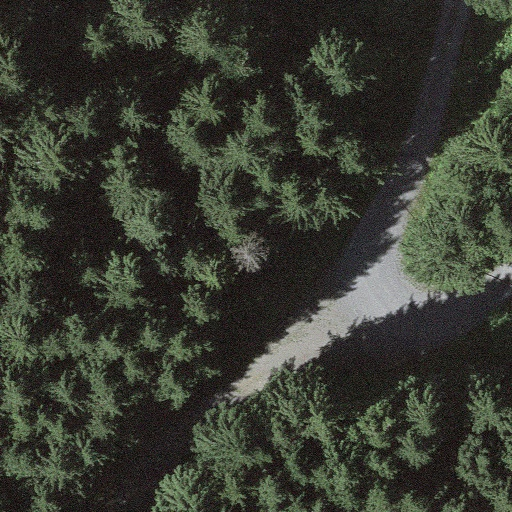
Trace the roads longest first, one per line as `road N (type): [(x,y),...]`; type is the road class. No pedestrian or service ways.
road 1 (track): [(511,279),(400,336),(328,302),(412,169),(463,0)]
road 2 (track): [(328,302),(136,511)]
